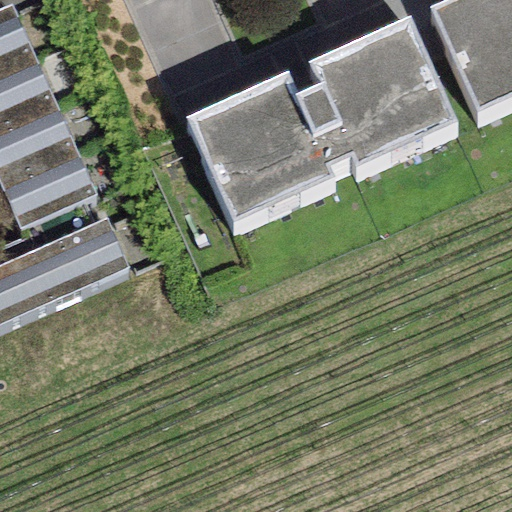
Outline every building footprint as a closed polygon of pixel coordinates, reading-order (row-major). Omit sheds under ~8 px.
[(511,0),(453,0),(430,11),(478,114),(511,98),(511,0)] [(10,7),(0,11),(0,80),(36,65),(10,7)] [(287,76),(187,123),(235,226),(332,181),(325,166),(347,156),(354,170),(457,122),(409,19),(308,66),(317,87),(297,96),(287,76)] [(0,138),(57,113),(36,65),(0,80),(0,138)] [(77,159),(57,113),(0,138),(0,189),(2,193),(77,159)] [(96,201),(77,159),(2,193),(20,234),(96,201)] [(0,325),(128,268),(105,218),(5,263),(0,250),(0,325)]
